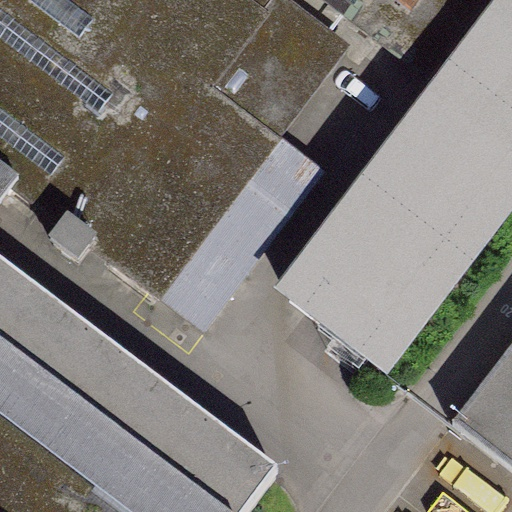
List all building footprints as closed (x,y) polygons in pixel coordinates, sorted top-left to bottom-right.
[(383,0),(0,0),(0,175),(13,186),(0,203),(0,260),(165,379),(421,27),(383,0)] [(383,0),(421,27),(440,0),(383,0)] [(511,28),(296,313),(390,384),(511,223),(511,28)] [(0,175),(0,203),(13,186),(0,175)] [(0,260),(0,511),(270,511),(295,480),(165,379),(0,260)] [(511,372),(461,440),(511,478),(511,372)]
